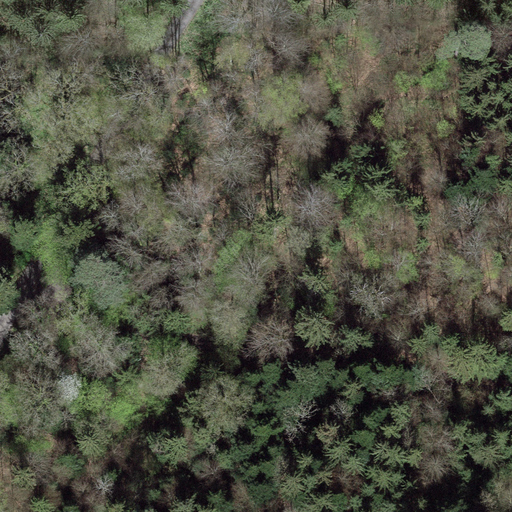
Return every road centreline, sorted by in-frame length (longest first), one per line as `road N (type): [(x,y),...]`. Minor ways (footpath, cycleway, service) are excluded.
road 1 (track): [(22,283),(51,304),(121,326),(511,388)]
road 2 (unclassified): [(0,324),(193,0)]
